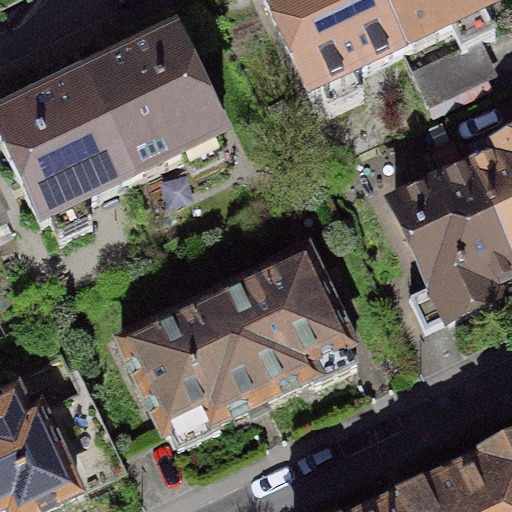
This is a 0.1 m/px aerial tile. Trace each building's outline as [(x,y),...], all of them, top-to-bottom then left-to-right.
[(403,59),(374,0),(266,0),(263,2),(312,103),(379,70),(396,106),(420,94),(412,78),(403,59)] [(374,0),(403,59),(494,16),(486,0),(374,0)] [(84,88),(132,189),(224,145),(175,44),(99,80),(84,88)] [(471,50),(412,78),(420,94),(427,110),(486,82),(478,66),(471,50)] [(132,189),(84,88),(68,95),(0,127),(0,147),(41,233),(132,189)] [(497,162),(469,175),(511,266),(511,146),(507,148),(494,155),(497,162)] [(449,327),(496,305),(489,292),(511,280),(511,266),(469,175),(450,184),(393,211),(432,291),(409,302),(425,336),(448,325),(449,327)] [(217,302),(266,405),(311,383),(315,392),(357,372),(348,353),(351,351),(329,304),(307,257),(276,272),(277,274),(217,302)] [(254,411),(266,405),(217,302),(121,349),(165,440),(169,438),(178,457),(221,437),(217,429),(254,411)] [(0,511),(49,511),(89,493),(126,476),(68,353),(32,371),(27,361),(0,374),(0,511)] [(511,511),(511,453),(452,482),(466,511),(511,511)] [(466,511),(452,482),(412,501),(388,511),(466,511)]
